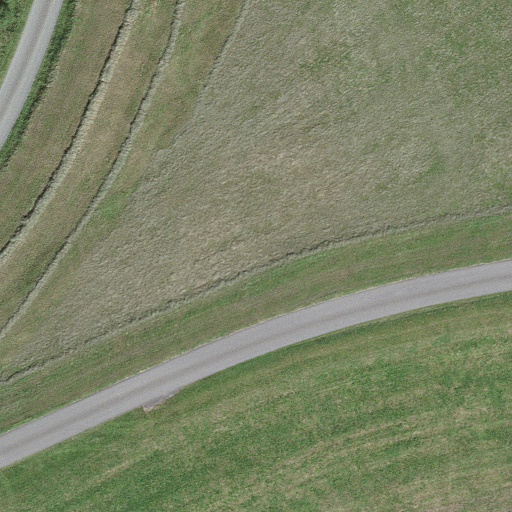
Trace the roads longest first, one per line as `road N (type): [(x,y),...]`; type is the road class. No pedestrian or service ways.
road 1 (unclassified): [(0,453),(354,308),(511,275)]
road 2 (track): [(0,121),(48,0)]
